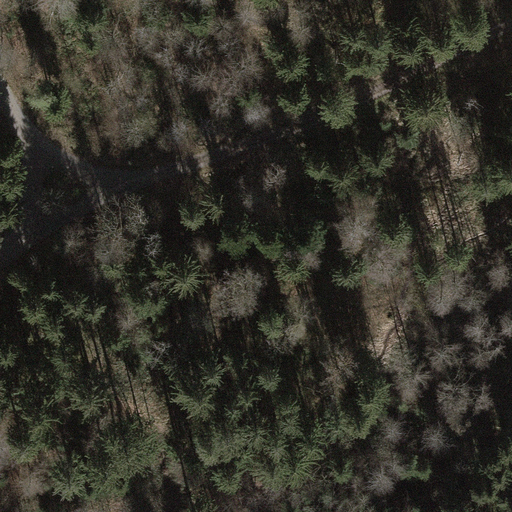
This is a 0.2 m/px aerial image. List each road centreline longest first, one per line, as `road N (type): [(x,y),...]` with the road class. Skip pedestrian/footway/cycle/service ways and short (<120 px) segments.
road 1 (track): [(0,267),(135,178),(310,122),(511,24)]
road 2 (track): [(135,178),(83,173),(29,128),(0,84)]
